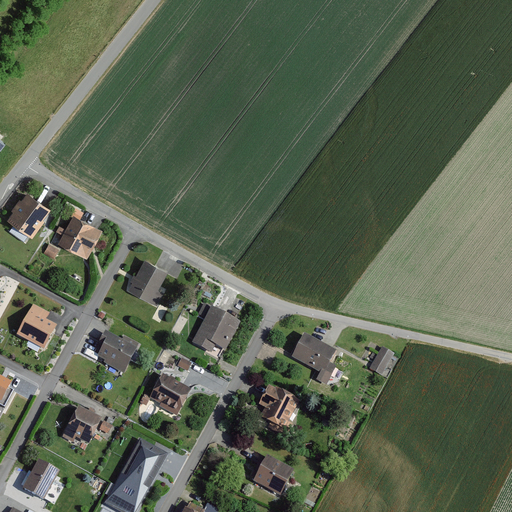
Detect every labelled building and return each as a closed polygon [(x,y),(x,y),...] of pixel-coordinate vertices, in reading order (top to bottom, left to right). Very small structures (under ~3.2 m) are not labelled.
[(50,207),(27,191),(7,220),(30,236),(50,207)] [(101,227),(72,212),(58,242),(86,256),(101,227)] [(45,253),(56,256),(59,245),(48,242),(45,253)] [(168,269),(144,257),(127,290),(158,306),(165,292),(158,289),(168,269)] [(49,312),(34,305),(19,334),(45,347),(56,324),(45,318),(49,312)] [(242,322),(211,306),(192,343),(212,353),(216,344),(228,350),(242,322)] [(135,346),(103,330),(100,335),(105,338),(95,357),(122,371),(135,346)] [(335,348),(305,333),(293,357),(331,374),(335,366),(328,363),(335,348)] [(397,354),(384,346),(372,367),(384,374),(397,354)] [(0,375),(0,401),(11,382),(0,375)] [(188,391),(160,376),(147,399),(176,415),(188,391)] [(300,400),(270,384),(259,404),(268,409),(264,416),(285,427),(300,400)] [(102,418),(76,405),(61,436),(73,442),(76,436),(89,443),(102,418)] [(130,455),(131,455),(113,492),(111,492),(108,490),(96,511),(140,511),(144,506),(141,505),(160,469),(181,480),(195,453),(167,438),(162,448),(140,436),(130,455)] [(293,468),(265,455),(252,481),(280,495),(293,468)] [(61,470),(38,459),(22,489),(46,500),(61,470)]
